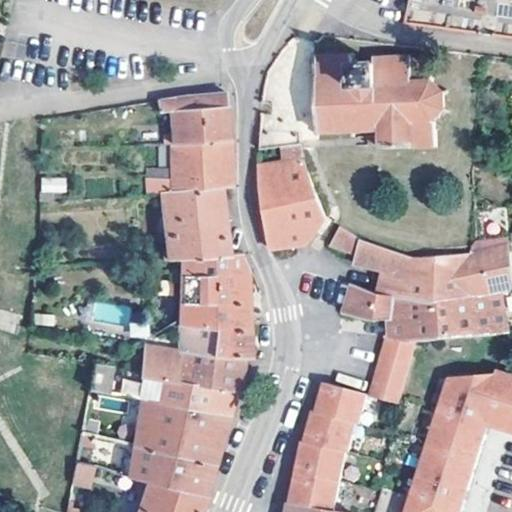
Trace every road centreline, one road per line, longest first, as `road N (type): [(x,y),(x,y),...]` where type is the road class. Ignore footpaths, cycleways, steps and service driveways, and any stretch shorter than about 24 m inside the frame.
road 1 (residential): [(246,59),(247,197),(283,304),(289,352),(229,511)]
road 2 (unclassified): [(511,47),(403,29),(348,0)]
